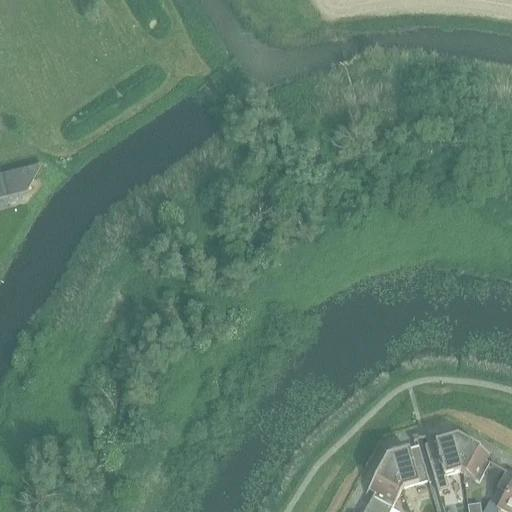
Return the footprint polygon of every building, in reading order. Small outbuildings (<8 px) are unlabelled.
[(41,166),(2,177),(0,177),(0,200),(27,194),(41,166)] [(460,475),(462,476),(456,438),(424,448),(425,451),(437,494),(447,491),(444,479),(460,475)] [(456,438),(462,476),(479,485),(479,484),(489,467),(492,468),(492,467),(485,463),(489,456),(456,438)] [(418,449),(386,458),(401,494),(403,491),(428,484),(418,449)] [(392,510),(401,494),(386,458),(368,491),(375,494),(371,502),(372,503),(373,500),(392,510)] [(511,511),(511,477),(505,474),(496,491),(505,495),(496,510),(499,511),(511,511)]
